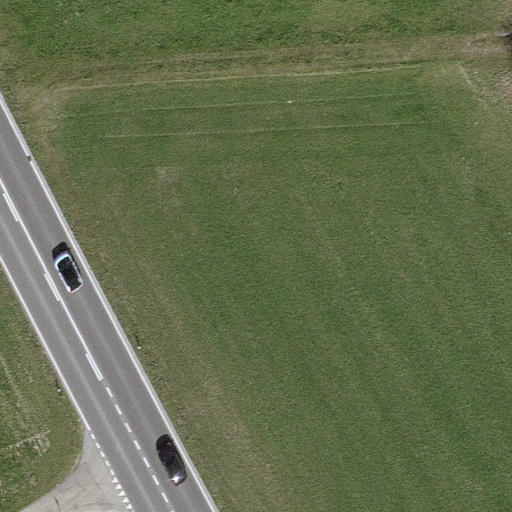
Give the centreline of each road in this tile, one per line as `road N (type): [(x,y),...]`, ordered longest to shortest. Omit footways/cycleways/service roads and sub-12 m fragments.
road 1 (track): [(0,91),(141,66),(511,65)]
road 2 (secondary): [(0,177),(151,468)]
